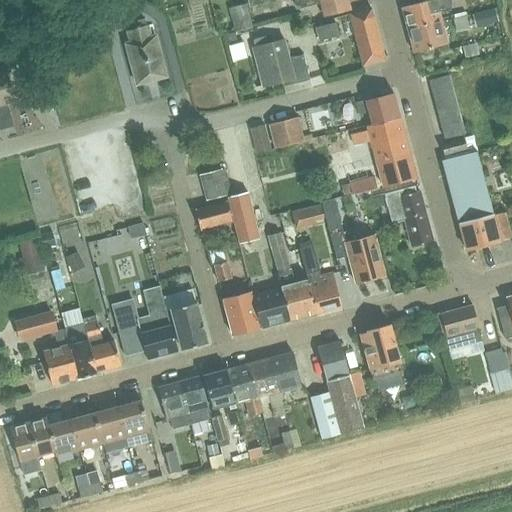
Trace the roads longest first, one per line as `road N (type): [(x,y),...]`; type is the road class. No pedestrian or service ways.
road 1 (residential): [(221,352),(461,290)]
road 2 (residential): [(164,132),(402,71)]
road 3 (residential): [(0,411),(221,352)]
road 4 (residential): [(221,352),(164,132)]
road 5 (residential): [(461,290),(402,71)]
road 6 (residential): [(164,132),(120,121),(0,151)]
